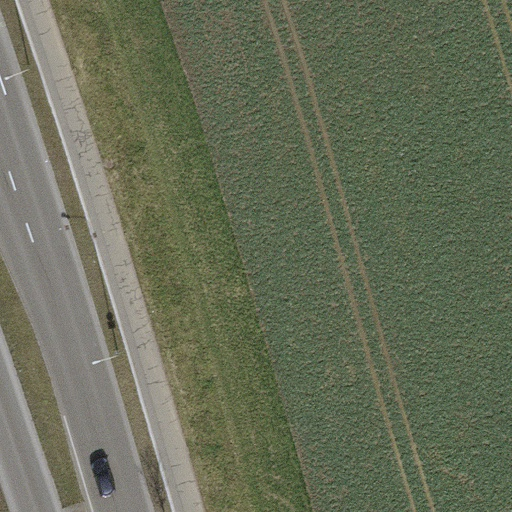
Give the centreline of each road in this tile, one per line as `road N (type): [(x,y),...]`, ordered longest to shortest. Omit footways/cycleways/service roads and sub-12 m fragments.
road 1 (primary): [(94,511),(62,314),(0,133)]
road 2 (primary): [(0,398),(59,511)]
